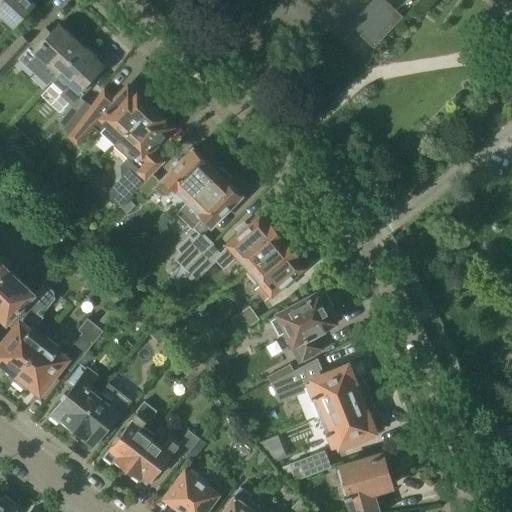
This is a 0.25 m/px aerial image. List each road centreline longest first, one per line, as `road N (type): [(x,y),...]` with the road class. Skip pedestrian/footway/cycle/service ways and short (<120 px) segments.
road 1 (residential): [(476,511),(442,395),(365,246),(321,185),(128,0)]
road 2 (residential): [(101,511),(0,433)]
